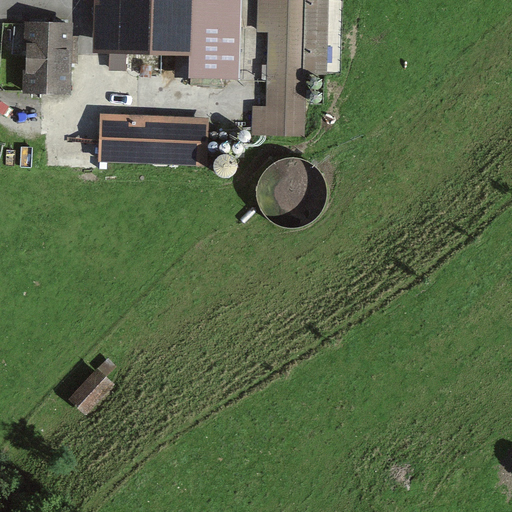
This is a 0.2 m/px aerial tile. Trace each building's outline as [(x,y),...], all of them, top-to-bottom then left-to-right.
[(85,0),(85,4),(96,4),(95,58),(188,60),(187,85),(241,86),(242,0),(85,0)] [(348,0),(260,0),(260,34),(272,35),(270,112),(258,112),(257,138),(307,139),(309,78),(328,78),(329,0),(349,1),(348,0)] [(75,19),(26,18),(25,88),(74,89),(75,19)] [(209,121),(102,116),(100,164),(207,169),(209,121)] [(224,168),(228,169),(232,168),(235,166),(238,162),(239,159),(239,155),(238,151),(235,148),(232,146),(228,145),(224,145),(221,147),(218,149),(216,153),(215,157),(216,161),(218,164),(220,167),(224,168)] [(262,211),(269,220),(280,226),(291,228),(303,226),(313,221),(321,213),(326,203),(328,191),(325,180),(320,170),(311,162),(300,158),(288,157),(277,160),(267,167),(260,177),(257,188),(257,200),(262,211)] [(97,366),(70,396),(89,413),(116,383),(97,366)]
